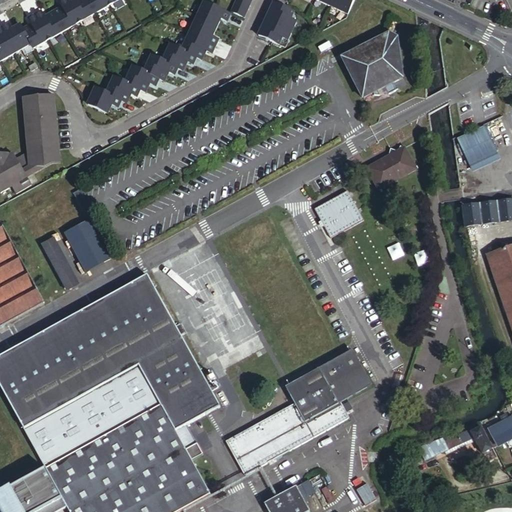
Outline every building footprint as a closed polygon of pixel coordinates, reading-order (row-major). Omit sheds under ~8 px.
[(76,0),(75,1),(75,0),(64,0),(59,3),(62,8),(44,18),(41,13),(28,21),(31,26),(23,31),(21,27),(11,32),(8,26),(0,30),(0,64),(32,47),(35,53),(127,0),(126,0),(76,0)] [(238,0),(233,13),(246,19),(254,0),(238,0)] [(313,0),(347,16),(354,0),(313,0)] [(232,15),(205,3),(183,51),(172,46),(164,62),(153,57),(145,73),(134,68),(126,84),(115,79),(108,95),(97,90),(89,106),(109,116),(114,106),(120,109),(123,102),(128,104),(133,96),(138,98),(142,91),(147,93),(151,84),(157,87),(160,80),(166,83),(170,73),(176,76),(179,69),(185,72),(189,62),(195,65),(198,58),(204,61),(208,52),(214,55),(220,41),(215,38),(223,19),(229,22),(232,15)] [(294,14),(273,4),(258,37),(279,46),(282,39),(288,42),(297,23),(291,20),(294,14)] [(388,35),(343,59),(364,99),(374,94),(394,83),(403,78),(398,38),(388,35)] [(398,90),(394,83),(374,94),(374,95),(375,96),(390,96),(390,94),(398,90)] [(21,161),(32,180),(57,165),(64,164),(58,97),(52,97),(58,157),(54,158),(37,167),(34,162),(36,159),(35,152),(32,152),(32,154),(21,161)] [(58,157),(52,97),(30,99),(31,106),(28,112),(29,117),(32,117),(33,124),(30,129),(30,135),(34,134),(34,142),(31,147),(32,152),(35,152),(36,159),(34,162),(37,167),(54,158),(58,157)] [(497,154),(484,126),(456,138),(469,166),(497,154)] [(415,167),(405,148),(401,147),(400,151),(399,152),(391,150),(389,157),(368,169),(378,187),(415,167)] [(36,186),(32,180),(21,161),(18,156),(14,157),(13,155),(11,157),(9,155),(0,154),(0,194),(4,193),(5,194),(16,188),(20,195),(36,186)] [(95,216),(80,189),(71,194),(86,221),(95,216)] [(348,191),(315,209),(331,238),(364,220),(348,191)] [(511,221),(511,198),(464,204),(467,227),(511,221)] [(63,234),(85,273),(113,258),(91,219),(63,234)] [(0,326),(43,303),(2,227),(0,227),(0,326)] [(368,230),(353,238),(379,287),(394,280),(368,230)] [(63,295),(78,287),(53,241),(38,249),(63,295)] [(511,245),(486,255),(511,328),(511,245)] [(182,338),(187,336),(182,326),(177,329),(147,275),(99,302),(0,356),(0,382),(45,468),(40,471),(43,478),(50,477),(65,479),(78,511),(179,511),(209,496),(193,467),(191,463),(175,434),(186,428),(221,409),(213,395),(182,338)] [(79,288),(78,287),(63,295),(64,297),(79,288)] [(339,403),(344,400),(370,386),(351,351),(284,388),(293,404),(223,442),(242,477),(348,420),(342,409),(339,403)] [(222,390),(213,395),(221,409),(230,404),(222,390)] [(347,406),(344,400),(339,403),(342,409),(347,406)] [(493,448),(511,437),(511,417),(509,418),(507,414),(501,417),(504,421),(490,429),(496,439),(490,442),(493,448)] [(490,442),(482,427),(471,433),(470,431),(444,443),(442,438),(430,444),(436,456),(473,438),(482,454),(493,448),(490,442)] [(191,463),(192,463),(203,457),(186,428),(175,434),(191,463)] [(43,478),(40,471),(0,492),(0,511),(78,511),(65,479),(50,477),(43,478)] [(325,476),(321,479),(324,485),(329,483),(325,476)] [(324,485),(321,479),(319,477),(302,486),(309,498),(315,494),(323,508),(334,502),(324,485)] [(366,504),(377,498),(367,481),(356,488),(366,504)] [(307,511),(295,490),(264,507),(266,511),(307,511)]
